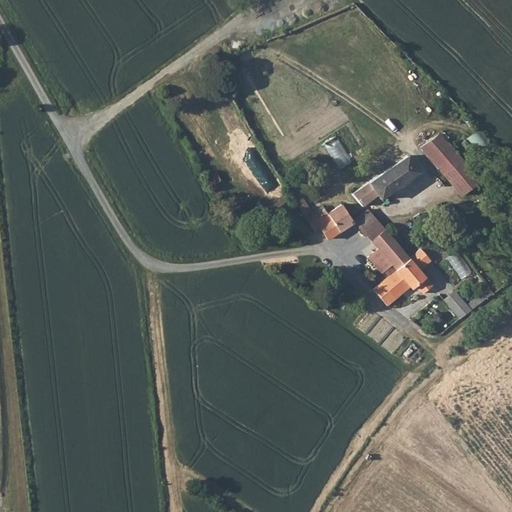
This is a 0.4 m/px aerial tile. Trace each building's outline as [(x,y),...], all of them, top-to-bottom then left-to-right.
[(421,145),(462,193),(478,180),(470,172),(472,170),(469,166),(467,168),(445,140),(449,136),(444,129),(421,145)] [(338,136),(327,143),(342,168),(353,161),(338,136)] [(421,169),(408,155),(354,193),(363,204),(377,194),(380,197),(421,169)] [(320,205),(304,215),(314,228),(319,225),(329,237),(354,220),(364,232),(379,222),(367,207),(352,218),(340,202),(326,212),(320,205)] [(379,269),(389,261),(394,267),(409,255),(399,243),(386,227),(370,239),(375,246),(366,254),(379,269)] [(421,246),(419,246),(409,255),(394,267),(385,275),(371,288),(388,303),(412,282),(421,292),(432,283),(418,266),(430,257),(421,246)] [(385,275),(394,267),(389,261),(379,269),(385,275)] [(445,299),(462,319),(473,310),(456,290),(445,299)]
